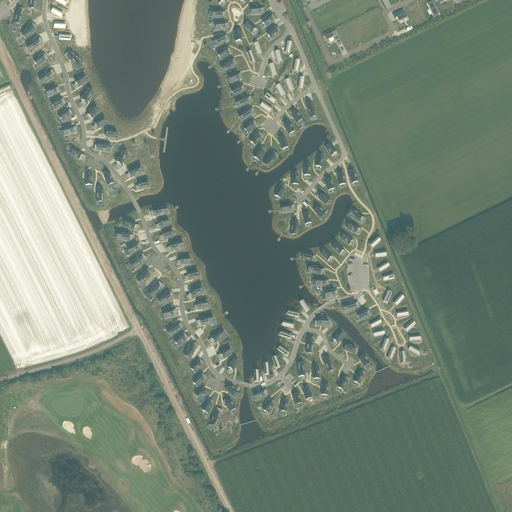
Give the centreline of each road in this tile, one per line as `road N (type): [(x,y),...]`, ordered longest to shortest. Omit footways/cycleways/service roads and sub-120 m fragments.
road 1 (unclassified): [(138,329),(0,47)]
road 2 (track): [(205,464),(438,373)]
road 3 (unclassified): [(228,511),(138,329)]
road 4 (unclassified): [(0,380),(138,329)]
